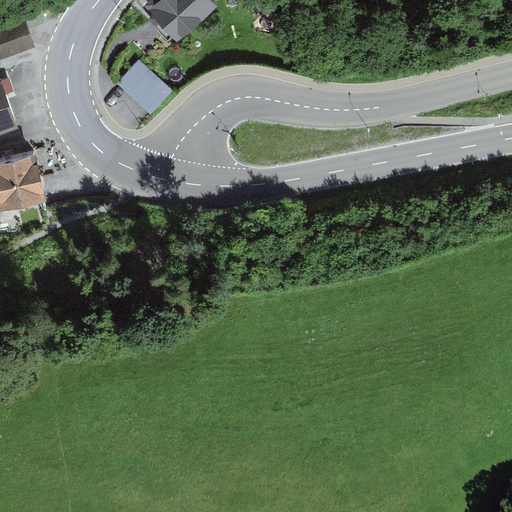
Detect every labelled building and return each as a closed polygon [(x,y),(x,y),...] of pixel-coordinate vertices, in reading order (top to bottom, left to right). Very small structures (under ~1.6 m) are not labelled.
[(215,0),(214,0),(162,0),(153,9),(178,35),(215,0)] [(0,22),(0,55),(37,44),(28,14),(0,22)] [(177,89),(145,60),(127,80),(159,109),(177,89)] [(7,76),(0,78),(0,130),(23,123),(7,76)] [(46,150),(0,162),(0,187),(6,210),(58,196),(46,150)]
